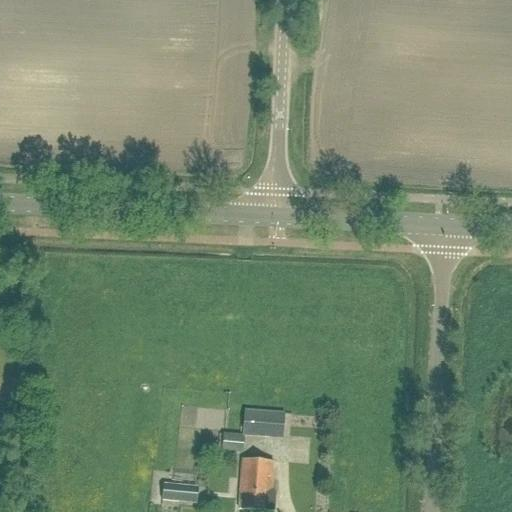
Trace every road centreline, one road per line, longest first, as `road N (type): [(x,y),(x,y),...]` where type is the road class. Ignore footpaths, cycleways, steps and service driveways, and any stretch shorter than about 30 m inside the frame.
road 1 (unclassified): [(430,511),(444,226)]
road 2 (tertiary): [(274,218),(0,205)]
road 3 (unclassified): [(274,218),(284,0)]
road 4 (tertiary): [(444,226),(274,218)]
